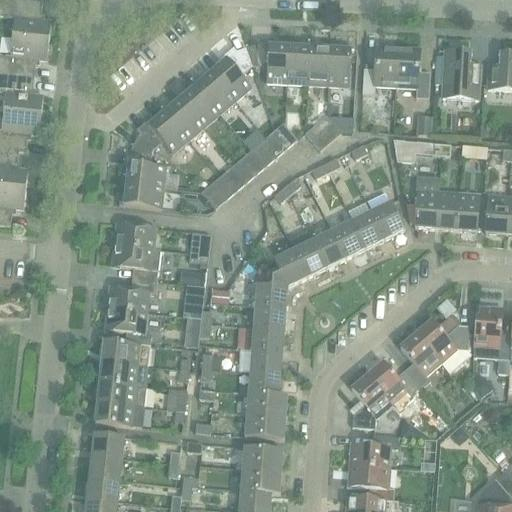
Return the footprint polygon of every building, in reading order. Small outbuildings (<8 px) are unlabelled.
[(12,41),(49,45),(51,25),(40,24),(42,6),(0,1),(0,20),(14,22),(12,41)] [(47,65),(49,45),(12,41),(10,60),(0,59),(0,77),(34,81),(36,64),(47,65)] [(287,87),(289,50),(279,49),(279,45),(256,43),(255,48),(246,51),(252,69),(267,70),(266,86),(287,87)] [(307,89),(310,46),(299,46),(299,51),(289,50),(287,88),(307,89)] [(328,90),(330,52),(320,52),(320,47),(310,46),(307,89),(328,90)] [(349,91),(350,69),(351,49),(340,48),(340,53),(330,52),(328,90),(349,91)] [(375,89),(396,90),(398,51),(376,50),(375,73),(364,73),(362,98),(375,99),(375,89)] [(241,79),(252,69),(246,51),(236,54),(233,51),(215,66),(218,70),(211,76),(235,105),(251,91),(241,79)] [(416,101),(428,102),(430,77),(418,76),(420,53),(398,51),(396,90),(416,92),(416,101)] [(437,59),(435,88),(443,88),(443,91),(442,102),(479,104),(479,93),(480,88),(481,68),(469,68),(470,55),(445,54),(445,60),(437,59)] [(511,94),(511,57),(501,57),(500,70),(489,69),(487,93),(511,94)] [(235,105),(211,76),(203,83),(200,79),(192,86),(219,118),(235,105)] [(32,98),(34,81),(0,77),(0,96),(6,97),(4,116),(41,120),(43,100),(32,98)] [(219,118),(192,86),(184,92),(187,96),(180,103),(204,131),(219,118)] [(204,131),(180,103),(172,109),(169,105),(160,112),(164,116),(188,145),(204,131)] [(39,140),(41,120),(4,116),(2,135),(0,134),(0,153),(19,155),(19,156),(26,157),(28,139),(39,140)] [(188,145),(164,116),(156,122),(153,119),(135,134),(138,137),(134,146),(151,155),(162,146),(172,158),(188,145)] [(312,146),(334,128),(326,119),(305,137),(312,146)] [(418,120),(417,139),(432,140),(433,121),(418,120)] [(297,144),(283,127),(273,136),(287,152),(297,144)] [(320,155),(341,137),(334,128),(312,146),(320,155)] [(505,145),(506,133),(481,130),(480,142),(505,145)] [(287,152),(273,136),(262,144),(277,161),(287,152)] [(277,161),(262,144),(252,153),(266,170),(277,161)] [(164,192),(166,171),(150,170),(151,155),(134,146),(130,155),(125,154),(122,178),(127,178),(126,188),(164,192)] [(432,159),(441,159),(442,148),(433,147),(432,159)] [(369,151),(372,165),(386,162),(383,148),(369,151)] [(451,149),(442,148),(441,159),(450,160),(451,149)] [(355,164),(367,158),(363,149),(351,155),(355,164)] [(487,151),(478,151),(462,149),(461,161),(486,163),(487,151)] [(0,191),(26,194),(28,174),(17,172),(19,156),(19,155),(0,153),(0,191)] [(266,170),(252,153),(242,162),(256,179),(266,170)] [(502,164),(511,165),(511,156),(511,153),(503,153),(502,164)] [(246,187),(256,179),(242,162),(231,170),(246,187)] [(435,175),(458,176),(458,163),(436,162),(435,175)] [(330,166),(334,174),(340,171),(336,163),(330,166)] [(334,174),(330,166),(324,168),(312,174),(316,183),(334,174)] [(235,196),(246,187),(231,170),(221,179),(235,196)] [(225,205),(235,196),(221,179),(211,188),(225,205)] [(435,233),(438,196),(439,182),(418,181),(414,232),(435,233)] [(285,191),(291,198),(301,190),(295,183),(285,191)] [(161,213),(164,192),(126,188),(125,198),(120,198),(119,208),(161,213)] [(225,205),(211,188),(201,196),(215,213),(225,205)] [(23,214),(26,194),(0,191),(0,229),(10,231),(12,213),(23,214)] [(291,198),(285,191),(274,200),(280,207),(291,198)] [(456,235),(459,197),(438,196),(435,233),(456,235)] [(477,236),(480,199),(459,197),(456,235),(477,236)] [(299,203),(302,217),(319,213),(315,199),(299,203)] [(488,200),(485,237),(506,239),(509,201),(488,200)] [(405,234),(396,216),(391,206),(372,216),(385,244),(405,234)] [(385,244),(372,216),(352,225),(366,253),(385,244)] [(366,253),(352,225),(332,235),(346,263),(366,253)] [(114,249),(154,253),(156,233),(117,228),(114,249)] [(346,263),(332,235),(313,244),(327,272),(346,263)] [(192,238),(192,241),(189,265),(208,268),(211,240),(192,238)] [(327,272),(313,244),(293,254),(307,282),(327,272)] [(132,283),(157,286),(158,274),(152,273),(154,253),(114,249),(112,270),(133,272),(132,283)] [(307,282),(293,254),(274,264),(279,273),(268,279),(288,292),(307,282)] [(181,276),(180,287),(201,289),(203,278),(181,276)] [(286,313),(288,292),(268,279),(267,290),(257,289),(255,311),(286,313)] [(107,313),(147,317),(149,297),(156,298),(157,286),(132,283),(131,294),(110,292),(107,313)] [(186,289),(184,306),(203,308),(204,291),(186,289)] [(212,294),(211,306),(227,308),(229,296),(212,294)] [(447,303),(437,312),(446,322),(456,313),(447,303)] [(473,361),(497,363),(510,364),(511,353),(511,339),(500,338),(502,312),(477,310),(473,361)] [(284,335),(286,313),(255,311),(253,332),(284,335)] [(125,347),(150,350),(151,337),(144,337),(147,317),(107,313),(105,334),(126,336),(125,347)] [(201,323),(211,324),(212,316),(202,315),(201,323)] [(188,322),(186,336),(200,338),(201,328),(201,323),(188,322)] [(211,324),(201,323),(201,328),(200,338),(199,341),(209,342),(211,324)] [(416,338),(441,367),(449,377),(471,358),(467,354),(469,331),(457,330),(445,340),(432,325),(416,338)] [(282,356),(284,335),(253,332),(251,354),(282,356)] [(405,374),(421,393),(430,386),(425,380),(441,367),(416,338),(400,352),(413,367),(405,374)] [(102,365),(139,369),(148,370),(150,350),(125,347),(104,345),(102,365)] [(281,378),(282,356),(251,354),(250,375),(281,378)] [(201,381),(210,381),(213,359),(203,358),(201,381)] [(166,373),(181,374),(189,375),(190,364),(167,361),(166,373)] [(139,369),(102,365),(100,386),(137,390),(137,391),(145,392),(148,370),(139,369)] [(367,380),(392,409),(407,396),(412,401),(421,393),(405,374),(396,381),(383,366),(367,380)] [(509,367),(499,366),(498,377),(508,378),(509,367)] [(188,386),(189,375),(181,374),(180,386),(188,386)] [(279,399),(281,378),(250,375),(248,397),(279,399)] [(367,380),(351,394),(364,409),(353,419),(352,431),(375,433),(376,422),(392,409),(367,380)] [(484,381),(473,389),(481,400),(492,392),(484,381)] [(97,406),(144,411),(147,392),(145,392),(137,391),(137,390),(100,386),(97,406)] [(213,404),(214,395),(200,393),(199,403),(213,404)] [(167,414),(176,415),(184,416),(187,396),(169,394),(167,414)] [(284,444),(287,406),(287,400),(279,399),(248,397),(245,441),(284,444)] [(142,432),(144,411),(97,406),(95,427),(142,432)] [(226,420),(228,409),(212,407),(211,418),(226,420)] [(183,427),(184,416),(176,415),(175,426),(183,427)] [(445,423),(438,430),(442,436),(450,429),(445,423)] [(210,439),(211,429),(196,428),(195,437),(210,439)] [(456,433),(450,438),(455,444),(461,446),(470,438),(461,428),(456,433)] [(408,430),(399,430),(398,440),(407,441),(407,442),(418,443),(418,435),(408,435),(408,430)] [(91,459),(122,463),(124,441),(94,438),(91,459)] [(349,469),(389,472),(390,453),(397,453),(398,441),(373,439),(372,450),(351,449),(349,469)] [(201,457),(202,448),(187,446),(186,456),(201,457)] [(280,499),(282,472),(283,454),(244,451),(240,495),(271,498),(280,499)] [(180,457),(171,456),(170,468),(178,469),(180,457)] [(119,484),(122,463),(91,459),(89,481),(119,484)] [(421,467),(420,475),(434,476),(435,468),(421,467)] [(178,469),(170,468),(168,481),(177,482),(178,469)] [(358,502),(393,505),(394,493),(387,492),(389,472),(349,469),(348,490),(359,491),(358,502)] [(473,504),(471,511),(511,511),(510,511),(511,502),(511,501),(511,485),(504,476),(473,504)] [(87,503),(117,506),(119,484),(89,481),(87,503)] [(182,497),(191,498),(192,491),(197,492),(198,482),(183,481),(182,497)] [(270,511),(271,505),(271,498),(240,495),(238,511),(270,511)] [(179,511),(181,504),(181,500),(172,499),(170,511),(179,511)] [(397,511),(398,505),(393,505),(358,502),(347,501),(346,511),(397,511)] [(85,511),(116,511),(117,506),(87,503),(85,511)]
